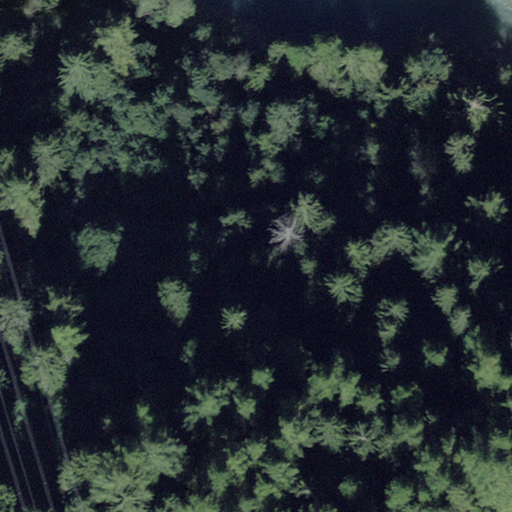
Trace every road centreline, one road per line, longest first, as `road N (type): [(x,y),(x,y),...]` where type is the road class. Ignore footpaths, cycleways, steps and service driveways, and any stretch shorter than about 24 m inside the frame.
road 1 (track): [(0,358),(101,366),(350,309),(118,155),(208,168),(338,126),(444,151),(511,143)]
road 2 (track): [(75,0),(119,32),(511,107)]
